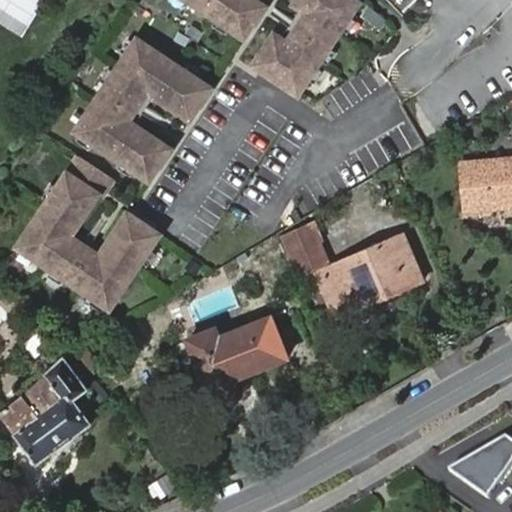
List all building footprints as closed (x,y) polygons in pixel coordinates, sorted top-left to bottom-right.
[(0,0),(0,5),(26,23),(41,0),(0,0)] [(190,0),(249,39),(269,7),(259,0),(300,0),(297,4),(302,7),(308,10),(288,40),(283,36),(277,31),(256,63),(300,94),(362,2),(359,0),(190,0)] [(26,23),(0,5),(0,18),(19,32),(26,23)] [(308,10),(302,7),(283,36),(288,40),(308,10)] [(213,89),(140,37),(76,129),(150,180),(172,149),(141,128),(136,135),(123,128),(155,83),(167,91),(162,101),(192,121),(213,89)] [(167,91),(155,83),(123,128),(136,135),(141,128),(139,125),(157,98),(162,101),(167,91)] [(79,155),(16,244),(108,310),(160,235),(129,214),(107,245),(114,250),(107,261),(61,228),(70,218),(79,225),(101,194),(111,178),(79,155)] [(511,162),(463,168),(467,212),(511,207),(511,162)] [(115,181),(111,178),(101,194),(105,196),(115,181)] [(70,218),(61,228),(107,261),(114,250),(107,245),(105,248),(77,228),(79,225),(70,218)] [(329,262),(312,226),(285,239),(303,274),(329,262)] [(329,269),(345,304),(387,285),(391,294),(424,279),(405,236),(329,269)] [(349,313),(345,304),(329,269),(319,274),(339,318),(349,313)] [(387,285),(345,304),(349,313),(391,294),(387,285)] [(290,355),(274,317),(221,337),(218,328),(192,339),(217,400),(243,389),(238,377),(290,355)] [(67,356),(5,412),(41,461),(93,421),(78,399),(90,387),(67,356)] [(511,439),(508,437),(451,470),(490,498),(511,467),(511,439)] [(171,477),(154,483),(160,499),(177,492),(171,477)]
